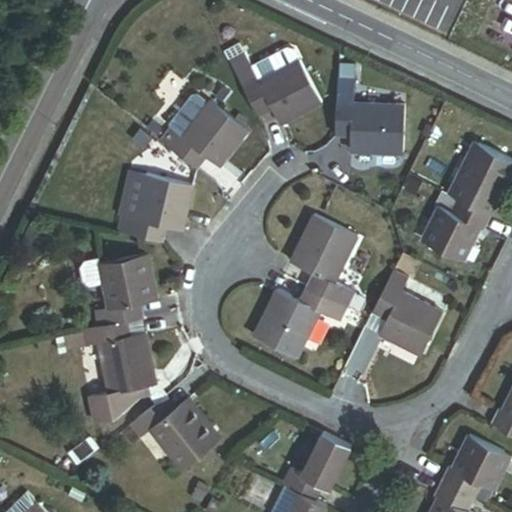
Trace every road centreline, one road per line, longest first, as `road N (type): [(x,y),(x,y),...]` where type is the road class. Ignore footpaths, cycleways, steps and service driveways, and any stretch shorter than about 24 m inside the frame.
road 1 (residential): [(404,448),(216,358),(203,334),(199,300),(209,261),(269,175)]
road 2 (tertiary): [(310,0),(511,100)]
road 3 (tertiary): [(0,178),(87,0)]
road 4 (residential): [(502,292),(462,371),(404,448)]
